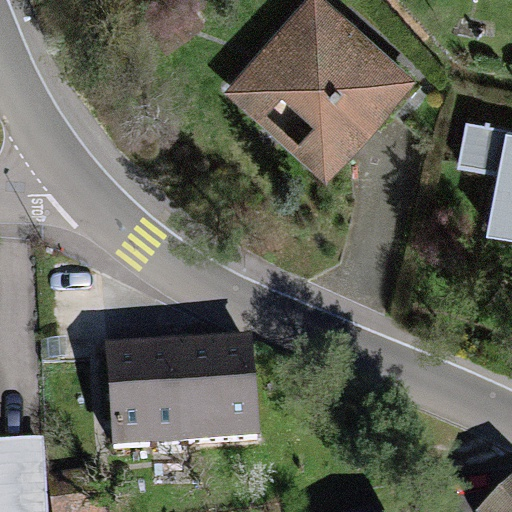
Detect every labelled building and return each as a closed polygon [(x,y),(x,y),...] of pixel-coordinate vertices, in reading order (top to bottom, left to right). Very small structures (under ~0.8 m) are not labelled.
[(424,72),(334,0),(313,0),(240,90),(342,172),(424,72)] [(511,229),(511,119),(473,112),(462,163),(511,173),(500,227),(511,229)] [(248,337),(110,346),(116,437),(254,428),(248,337)] [(54,511),(52,443),(0,444),(0,511),(54,511)] [(511,511),(511,476),(480,509),(482,511),(511,511)]
